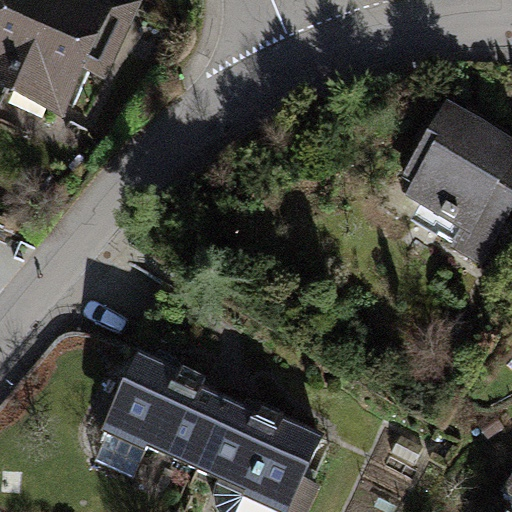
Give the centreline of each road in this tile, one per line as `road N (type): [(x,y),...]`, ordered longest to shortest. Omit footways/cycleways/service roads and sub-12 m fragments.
road 1 (residential): [(0,332),(111,195),(178,134),(236,91),(298,61)]
road 2 (residential): [(298,61),(390,30),(480,22)]
